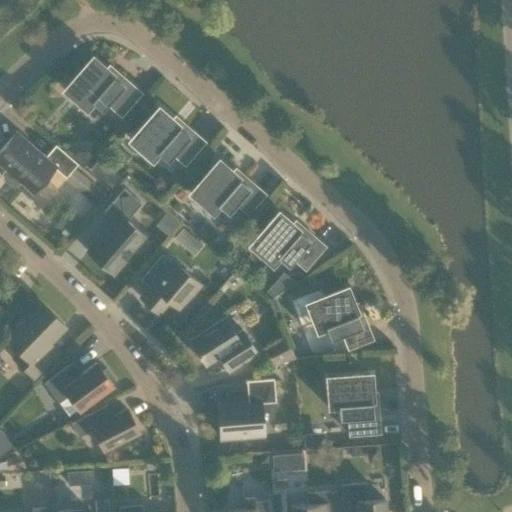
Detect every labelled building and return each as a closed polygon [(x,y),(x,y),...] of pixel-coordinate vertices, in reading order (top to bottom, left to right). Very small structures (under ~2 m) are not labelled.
[(121,115),(140,92),(127,80),(123,84),(92,57),(65,88),(79,100),(84,94),(101,110),(107,103),(121,115)] [(184,163),(204,141),(193,131),(189,135),(158,108),(131,139),(144,151),(150,145),(167,161),(173,154),(184,163)] [(44,157),(16,132),(0,150),(0,162),(6,168),(3,172),(4,178),(11,183),(16,184),(20,180),(32,190),(53,166),(65,177),(75,166),(77,163),(55,144),(44,157)] [(71,155),(81,164),(90,154),(86,151),(75,152),(71,155)] [(236,203),(248,213),(264,193),(253,183),(250,187),(218,160),(191,192),(205,204),(210,198),(228,213),(236,203)] [(70,184),(81,172),(75,166),(65,177),(64,178),(70,184)] [(94,204),(104,192),(95,184),(87,177),(76,189),(85,196),(94,204)] [(160,182),(151,192),(159,199),(168,189),(160,182)] [(87,251),(112,272),(144,235),(126,220),(141,203),(124,188),(103,211),(114,220),(87,251)] [(313,235),(309,239),(278,212),(251,244),(265,256),(270,250),(288,265),(293,258),(305,268),(324,245),(313,235)] [(183,245),(192,235),(182,227),(174,237),(183,245)] [(170,262),(161,254),(146,272),(155,280),(140,297),(158,312),(169,299),(179,308),(199,283),(172,260),(170,262)] [(285,269),(266,286),(275,296),(294,279),(285,269)] [(28,290),(18,281),(6,306),(17,312),(28,290)] [(325,296),(321,286),(290,298),(301,325),(321,317),(330,339),(342,334),(348,348),(372,338),(366,324),(362,326),(346,288),(325,296)] [(38,351),(63,325),(52,314),(49,318),(38,307),(25,320),(23,317),(13,327),(16,330),(8,338),(20,350),(13,357),(33,376),(48,360),(38,351)] [(242,329),(236,333),(225,316),(189,339),(205,365),(219,356),(228,370),(257,352),(242,329)] [(78,408),(112,384),(111,382),(115,379),(106,367),(102,370),(95,361),(76,375),(68,364),(44,382),(58,401),(68,394),(78,408)] [(337,395),(339,418),(348,418),(349,434),(379,432),(378,415),(373,415),(369,374),(328,377),(329,396),(337,395)] [(275,401),(273,378),(244,380),(244,381),(247,381),(249,402),(218,404),(221,437),(262,434),(259,402),(275,401)] [(91,427),(103,450),(139,431),(127,408),(99,423),(93,410),(72,421),(78,434),(91,427)] [(304,447),(313,447),(312,433),(303,434),(304,447)] [(8,468),(9,471),(24,466),(20,453),(5,457),(6,460),(8,468)] [(282,453),(271,454),(272,470),(283,470),(282,453)] [(0,461),(0,470),(8,468),(6,460),(0,461)] [(93,482),(92,469),(66,471),(67,484),(93,482)] [(389,511),(390,509),(385,509),(384,497),(367,499),(365,482),(341,484),(342,511),(389,511)] [(290,511),(330,511),(329,490),(307,491),(308,503),(290,505),(290,511)] [(267,511),(266,494),(243,496),(244,508),(227,509),(227,511),(267,511)] [(95,499),(96,511),(109,511),(108,498),(95,499)]
